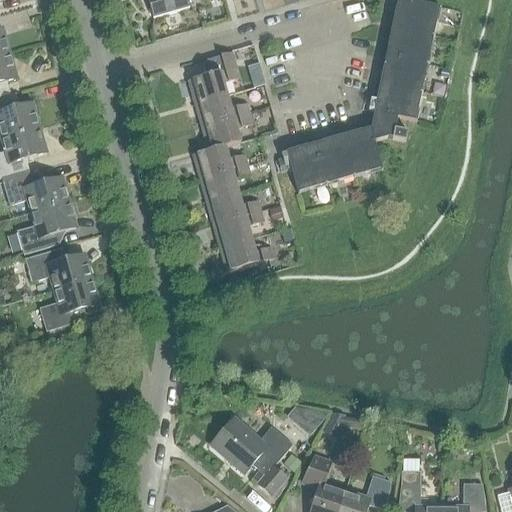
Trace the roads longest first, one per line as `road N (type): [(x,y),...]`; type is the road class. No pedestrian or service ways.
road 1 (unclassified): [(137,511),(167,316),(100,77)]
road 2 (residential): [(100,77),(285,24)]
